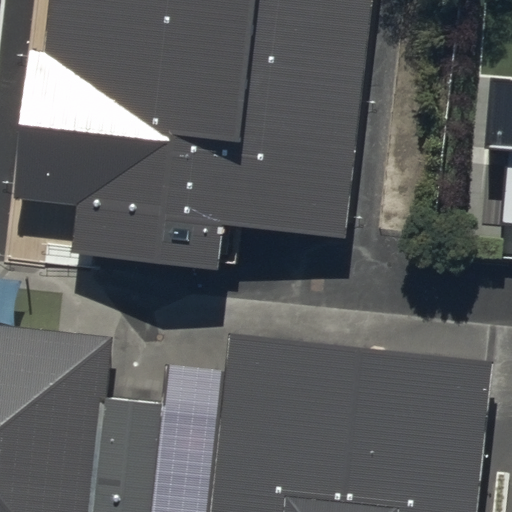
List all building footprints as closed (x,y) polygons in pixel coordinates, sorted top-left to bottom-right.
[(171,242),(194,0),(85,0),(63,232),(171,242)] [(263,0),(239,243),(349,254),(375,0),(263,0)] [(511,82),(493,81),(487,146),(511,148),(511,178),(508,219),(511,218),(511,82)] [(105,389),(91,511),(451,511),(456,465),(397,459),(408,348),(490,357),(498,282),(184,250),(169,397),(105,389)] [(0,511),(91,511),(105,389),(111,327),(0,315),(0,511)] [(511,511),(511,484),(501,484),(497,511),(511,511)]
